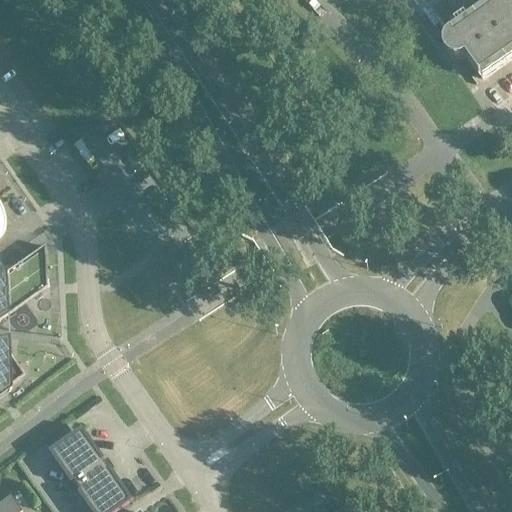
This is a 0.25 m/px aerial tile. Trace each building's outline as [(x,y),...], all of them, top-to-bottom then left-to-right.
[(511,0),(445,0),(431,10),(448,34),(444,38),(442,44),(442,45),(442,47),(442,50),(445,55),(449,59),(454,61),(460,61),(465,58),(481,82),(511,59),(511,0)] [(43,247),(4,275),(4,271),(0,274),(0,403),(10,397),(10,393),(20,385),(19,384),(23,381),(13,366),(14,365),(8,357),(7,339),(0,340),(0,322),(45,290),(43,247)] [(202,274),(195,262),(177,274),(184,286),(202,274)] [(89,511),(121,511),(133,504),(111,472),(114,470),(107,461),(104,462),(82,431),(49,454),(89,511)] [(20,511),(12,499),(1,506),(0,504),(0,511),(20,511)]
